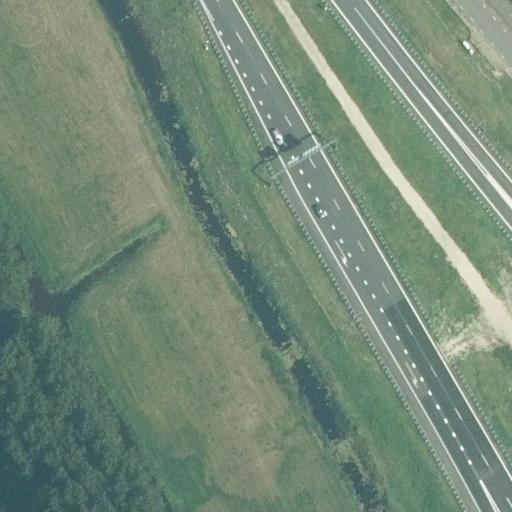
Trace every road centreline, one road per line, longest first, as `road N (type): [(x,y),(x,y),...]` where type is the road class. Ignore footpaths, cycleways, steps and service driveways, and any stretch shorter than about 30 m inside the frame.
road 1 (trunk): [(214,0),(491,477)]
road 2 (motorway): [(511,220),(410,82)]
road 3 (motorway): [(511,198),(410,82)]
